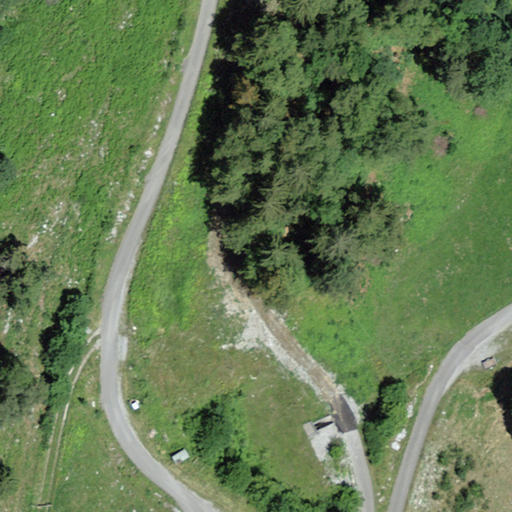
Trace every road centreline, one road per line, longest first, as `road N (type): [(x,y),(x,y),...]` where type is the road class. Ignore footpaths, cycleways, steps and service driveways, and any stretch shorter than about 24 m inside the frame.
road 1 (unclassified): [(203,511),(139,456),(118,426),(105,376),(111,303),(225,0)]
road 2 (unclassified): [(511,317),(469,343),(424,427),(396,511)]
